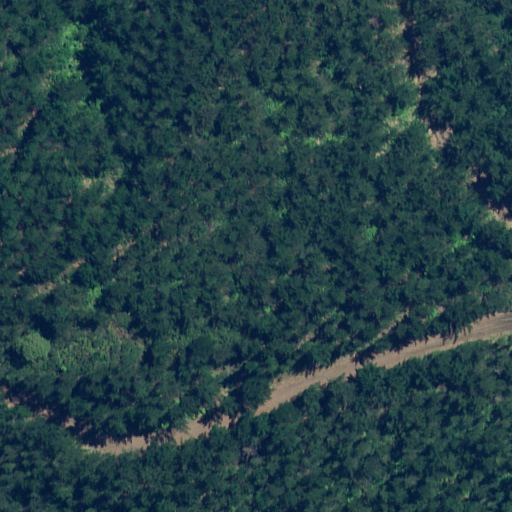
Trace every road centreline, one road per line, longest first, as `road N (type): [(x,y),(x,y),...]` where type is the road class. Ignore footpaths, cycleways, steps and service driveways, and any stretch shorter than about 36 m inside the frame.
road 1 (track): [(511,327),(192,438),(137,448),(0,392)]
road 2 (track): [(384,0),(410,108),(428,137),(511,212)]
